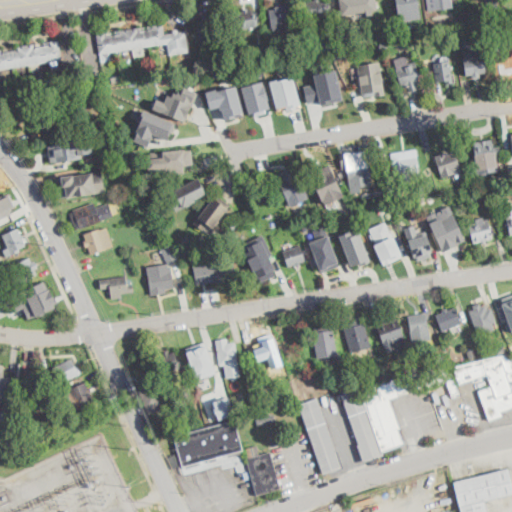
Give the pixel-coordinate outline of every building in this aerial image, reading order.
[(325,0),(325,3),(325,2),(330,2),(331,9),(329,9),(329,10),(330,15),(307,18),(304,1),(315,0),(325,0)] [(373,10),(374,14),(367,16),(366,11),(343,14),(340,0),(376,0),(378,9),(373,10)] [(418,0),(421,17),(399,20),(396,0),(418,0)] [(451,0),(453,7),(435,10),(433,0),(451,0)] [(282,30),(273,31),(270,14),(270,10),(275,9),(275,8),(276,8),(277,7),(280,7),(289,6),(290,14),(292,25),(291,26),(282,27),(281,27),(282,30)] [(248,8),(248,11),(253,10),(254,14),(258,13),(259,20),(258,20),(258,25),(256,25),(256,27),(235,29),(233,14),(245,12),(244,9),(245,9),(246,9),(248,8)] [(208,41),(200,42),(197,21),(203,21),(203,18),(217,16),(217,20),(219,36),(208,38),(208,41)] [(163,24),(165,34),(173,32),(173,31),(178,30),(179,32),(186,31),(186,32),(189,51),(189,52),(180,53),(170,55),(169,54),(168,44),(159,45),(149,47),(144,47),(122,51),(116,52),(111,52),(101,54),(100,54),(97,34),(99,34),(107,32),(108,36),(111,35),(117,35),(121,34),(120,31),(122,30),(139,28),(140,28),(140,31),(143,30),(150,29),(152,29),(153,29),(153,26),(161,24),(163,24)] [(446,31),(447,36),(449,35),(450,41),(440,42),(439,32),(446,31)] [(351,44),(342,46),(339,35),(348,33),(351,44)] [(334,48),(319,52),(316,37),(331,34),(334,48)] [(389,42),(386,49),(379,46),(383,39),(389,42)] [(59,40),(62,60),(0,69),(0,49),(2,49),(2,53),(9,52),(10,51),(18,50),(18,47),(35,44),(36,47),(48,45),(51,45),(50,42),(59,40)] [(474,73),(467,74),(463,50),(482,47),(483,56),(486,71),(477,73),(474,73)] [(511,74),(503,76),(502,69),(501,69),(500,61),(498,53),(498,50),(511,48),(511,74)] [(357,64),(363,97),(385,92),(379,60),(357,64)] [(452,80),(437,82),(437,80),(436,76),(436,75),(434,64),(441,63),(450,61),(452,76),(453,79),(452,80)] [(416,85),(414,85),(411,86),(409,87),(409,85),(401,87),(395,67),(402,65),(409,63),(415,62),(421,82),(416,83),(416,85)] [(303,85),(307,101),(319,99),(321,105),(344,99),(336,67),(314,72),(316,82),(303,85)] [(99,80),(88,82),(87,75),(98,73),(99,80)] [(268,80),(277,110),(300,104),(292,75),(268,80)] [(240,85),(248,113),(270,107),(263,79),(240,85)] [(152,107),(185,121),(198,92),(176,83),(171,94),(168,93),(164,101),(157,98),(152,107)] [(205,90),(209,108),(221,106),(224,119),(244,114),(236,83),(205,90)] [(84,98),(85,101),(88,100),(91,110),(78,115),(73,102),(84,98)] [(58,123),(39,129),(38,125),(32,126),(29,116),(36,114),(35,112),(41,110),(40,107),(51,103),(58,123)] [(145,109),(176,123),(169,140),(153,134),(148,145),(133,139),(145,109)] [(104,143),(106,150),(94,154),(93,154),(91,147),(88,147),(87,145),(86,140),(89,139),(106,134),(108,142),(104,143)] [(48,144),(50,162),(82,158),(82,155),(93,153),(91,139),(48,144)] [(486,141),(486,143),(493,142),(496,159),(495,159),(477,162),(477,161),(474,148),(481,147),(480,142),(483,142),(484,141),(486,141)] [(176,170),(156,171),(155,153),(175,152),(175,149),(194,149),(195,149),(195,167),(176,167),(176,170)] [(140,158),(131,159),(130,151),(140,150),(140,158)] [(455,152),(463,173),(462,174),(457,176),(456,173),(455,173),(442,178),(435,157),(446,153),(447,152),(448,154),(448,155),(455,152)] [(411,181),(402,183),(399,164),(398,158),(405,157),(407,156),(416,155),(419,172),(409,173),(411,181)] [(367,158),(367,162),(369,162),(369,163),(370,166),(367,166),(369,178),(360,180),(355,181),(357,188),(352,190),(349,180),(347,167),(343,168),(343,165),(342,161),(350,159),(352,159),(366,156),(367,158)] [(326,203),(324,200),(323,200),(310,173),(329,163),(344,195),(326,203)] [(277,177),(290,206),(309,197),(298,168),(277,177)] [(58,177),(61,197),(106,190),(103,169),(58,177)] [(502,179),(495,181),(493,174),(500,172),(502,179)] [(193,204),(189,206),(188,204),(177,210),(172,199),(178,196),(174,189),(199,177),(207,193),(195,199),(196,200),(192,202),(193,204)] [(424,190),(416,191),(414,183),(423,181),(424,190)] [(475,190),(466,193),(463,184),(472,181),(475,190)] [(0,197),(0,219),(13,214),(11,209),(16,208),(10,193),(0,197)] [(231,204),(214,227),(209,223),(204,229),(194,222),(199,215),(200,216),(217,193),(231,204)] [(479,201),(471,203),(469,195),(477,194),(479,201)] [(432,202),(422,204),(420,198),(431,195),(432,202)] [(489,208),(488,209),(486,204),(484,197),(491,195),(494,203),(495,206),(489,208)] [(405,199),(407,204),(390,211),(389,211),(386,203),(395,199),(396,201),(401,199),(405,197),(405,199)] [(163,205),(157,208),(154,203),(160,199),(163,205)] [(93,203),(95,208),(109,203),(114,215),(101,220),(101,221),(80,229),(80,227),(76,229),(73,221),(73,220),(71,213),(75,211),(74,210),(93,203)] [(427,214),(443,250),(466,239),(450,204),(427,214)] [(152,215),(144,217),(142,211),(152,209),(153,215),(152,215)] [(369,218),(363,221),(360,214),(366,211),(369,218)] [(483,217),(485,223),(489,221),(493,238),(485,240),(482,241),(475,243),(470,225),(477,223),(476,219),(483,217)] [(387,250),(381,253),(370,229),(385,222),(396,245),(389,249),(387,250)] [(310,241),(321,271),(339,264),(324,225),(313,229),(316,238),(310,241)] [(114,246),(91,254),(88,246),(86,247),(85,245),(84,243),(84,241),(87,241),(85,235),(108,227),(114,246)] [(17,253),(7,257),(4,250),(9,248),(3,235),(4,235),(10,232),(18,229),(18,228),(22,235),(23,238),(26,245),(20,248),(21,251),(17,253)] [(339,234),(351,267),(370,260),(360,232),(356,234),(354,229),(339,234)] [(419,232),(419,237),(429,235),(431,247),(432,256),(430,257),(431,260),(425,261),(423,261),(416,262),(415,259),(414,259),(410,234),(419,232)] [(245,249),(256,277),(259,276),(262,281),(275,274),(274,270),(275,269),(269,256),(273,255),(263,233),(246,242),(249,247),(245,249)] [(169,262),(162,248),(171,243),(179,257),(169,262)] [(296,264),(289,267),(284,251),(285,251),(292,249),(301,245),(306,261),(298,263),(296,264)] [(30,258),(32,263),(35,261),(36,263),(37,265),(38,268),(35,270),(39,279),(22,286),(13,265),(21,262),(30,258)] [(147,265),(150,294),(166,291),(166,288),(173,287),(171,264),(168,265),(168,262),(147,265)] [(233,263),(236,279),(230,280),(229,281),(217,283),(216,280),(205,282),(203,283),(197,284),(193,267),(214,263),(215,266),(233,263)] [(126,275),(127,286),(134,285),(134,291),(121,293),(122,297),(121,297),(120,297),(113,298),(111,299),(111,298),(110,288),(102,290),(101,286),(101,285),(100,279),(126,275)] [(7,299),(11,311),(23,307),(28,319),(57,305),(45,280),(19,291),(21,294),(7,299)] [(511,295),(500,299),(511,331),(511,330),(511,295)] [(480,304),(481,307),(485,305),(487,310),(491,309),(494,318),(491,319),(495,329),(479,335),(470,311),(475,309),(474,306),(480,304)] [(455,308),(462,323),(460,324),(451,328),(442,331),(441,330),(435,315),(443,312),(442,309),(443,309),(446,308),(447,308),(448,310),(455,307),(455,308)] [(425,311),(427,319),(428,319),(431,338),(413,341),(409,314),(425,311)] [(399,318),(405,337),(405,339),(401,340),(400,337),(394,339),(397,349),(386,352),(384,346),(377,326),(383,324),(382,322),(384,321),(386,321),(387,322),(399,318)] [(358,319),(359,325),(365,323),(371,346),(371,347),(370,347),(352,352),(351,353),(351,351),(343,323),(348,322),(355,320),(358,319)] [(330,326),(331,330),(334,330),(338,355),(317,358),(313,334),(316,334),(315,328),(321,327),(325,326),(330,326)] [(269,335),(271,339),(275,338),(284,364),(271,368),(267,358),(259,361),(258,359),(253,346),(260,343),(258,339),(259,338),(261,338),(269,335)] [(228,339),(228,343),(236,342),(236,343),(238,362),(240,376),(226,378),(225,365),(221,366),(220,366),(219,360),(217,340),(219,340),(221,340),(228,339)] [(204,341),(205,345),(207,345),(216,372),(197,379),(187,352),(188,351),(187,347),(204,341)] [(506,352),(497,354),(495,346),(504,344),(506,352)] [(477,357),(470,359),(467,352),(474,349),(477,357)] [(168,351),(169,354),(174,352),(179,368),(164,373),(159,358),(164,356),(163,353),(165,353),(166,352),(168,351)] [(511,408),(501,412),(502,414),(503,416),(490,420),(480,391),(492,387),(488,374),(460,384),(454,367),(480,361),(482,360),(511,353),(511,358),(511,408)] [(78,375),(60,383),(54,369),(53,368),(54,367),(72,359),(74,365),(75,368),(78,375)] [(442,363),(432,367),(430,362),(440,359),(442,363)] [(0,401),(7,402),(9,375),(4,375),(4,363),(0,362),(0,401)] [(415,371),(406,374),(404,366),(412,363),(415,371)] [(449,366),(456,385),(460,396),(453,399),(447,381),(429,388),(428,384),(398,394),(399,397),(390,399),(401,428),(398,428),(403,443),(400,444),(382,451),(384,456),(368,461),(364,463),(358,445),(360,444),(342,395),(341,395),(360,388),(360,390),(361,390),(362,390),(358,376),(365,374),(369,387),(390,380),(393,379),(421,372),(449,366)] [(47,388),(27,398),(20,383),(30,378),(39,374),(40,373),(40,374),(47,388)] [(88,406),(73,412),(65,395),(72,393),(70,389),(74,387),(85,382),(86,382),(89,390),(90,392),(93,399),(87,402),(88,406)] [(149,382),(151,386),(156,383),(167,407),(150,415),(149,413),(139,392),(140,391),(138,387),(140,386),(142,385),(149,382)] [(230,397),(222,400),(217,389),(225,386),(230,397)] [(294,400),(283,404),(280,395),(291,391),(294,400)] [(218,418),(233,414),(228,396),(213,401),(218,418)] [(278,403),(270,406),(268,399),(276,396),(278,403)] [(318,398),(336,451),(338,450),(343,465),(344,468),(324,475),(299,404),(318,398)] [(181,426),(173,430),(170,424),(173,422),(178,420),(180,425),(181,426)] [(243,450),(183,467),(180,457),(176,440),(175,437),(235,420),(243,449),(243,450)] [(7,445),(0,443),(0,434),(9,436),(7,445)] [(267,448),(268,452),(271,452),(281,488),(270,491),(257,495),(255,489),(247,459),(260,455),(259,451),(267,448)] [(462,511),(455,483),(454,482),(476,477),(508,469),(511,485),(511,494),(486,501),(488,511),(462,511)]
